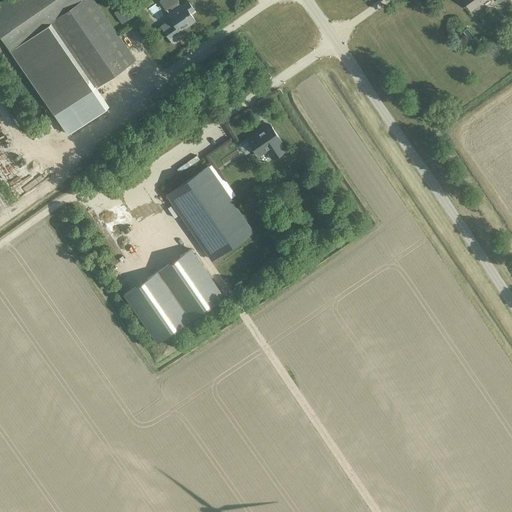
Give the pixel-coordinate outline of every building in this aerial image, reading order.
[(106,108),(92,88),(134,59),(93,0),(1,0),(0,1),(0,33),(68,134),(106,108)] [(169,14),(168,15),(170,18),(160,25),(163,30),(168,36),(176,31),(177,33),(195,21),(191,15),(195,12),(188,1),(181,6),(177,2),(178,1),(177,0),(160,0),(159,1),(166,10),(169,14)] [(463,0),(471,10),(471,9),(474,7),(484,0),(463,0)] [(128,19),(120,8),(115,12),(122,23),(128,19)] [(259,132),(247,140),(259,156),(259,155),(266,150),(272,159),(285,151),(279,142),(281,141),(270,124),(269,125),(270,126),(260,133),(259,132)] [(245,141),(238,146),(244,154),(251,149),(245,141)] [(259,156),(265,162),(269,158),(264,152),(259,156)] [(252,231),(247,224),(208,167),(167,194),(212,259),(252,231)] [(12,183),(21,198),(30,193),(26,187),(24,189),(19,180),(12,183)] [(99,209),(97,211),(90,202),(82,209),(89,218),(100,210),(99,209)] [(119,264),(129,261),(125,248),(115,251),(119,264)] [(191,249),(158,272),(124,295),(156,343),(223,297),(191,249)]
